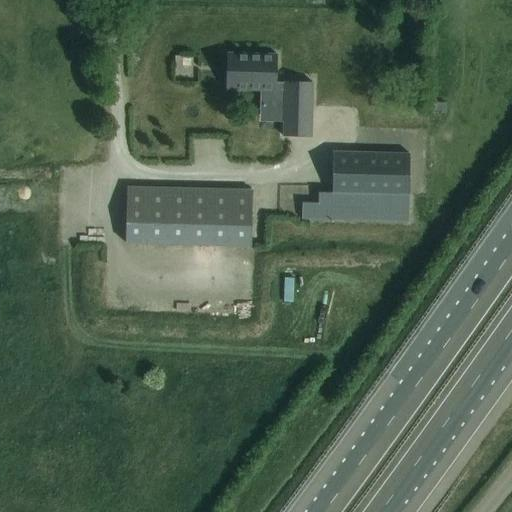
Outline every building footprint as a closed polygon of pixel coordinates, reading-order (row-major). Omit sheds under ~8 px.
[(226,53),(225,97),(284,98),(283,139),(287,139),(311,140),(311,127),(312,82),(284,81),(284,83),(276,82),(277,54),(226,53)] [(223,147),(187,145),(186,172),(222,173),(223,147)] [(301,202),(301,217),(329,218),(406,220),(408,153),(356,152),(332,152),(332,186),(332,193),(330,193),(318,192),(318,202),(301,202)] [(86,195),(85,175),(57,176),(58,196),(86,195)] [(251,191),(126,188),(125,242),(249,245),(251,191)] [(114,319),(113,293),(103,293),(104,319),(114,319)]
